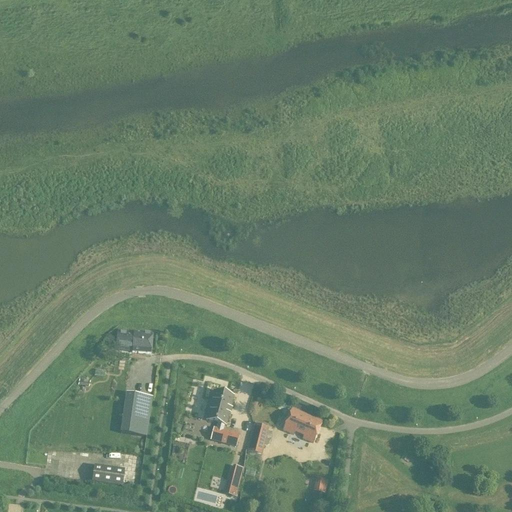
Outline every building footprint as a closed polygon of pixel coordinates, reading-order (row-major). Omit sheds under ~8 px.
[(118,330),(116,346),(133,348),(133,353),(151,354),(152,344),(152,335),(134,332),(118,330)] [(232,409),(231,409),(234,396),(213,391),(205,421),(218,424),(217,429),(214,428),(210,441),(236,448),(240,435),(223,431),(225,426),(226,427),(229,414),(231,414),(232,409)] [(126,395),(121,434),(146,438),(152,398),(126,395)] [(300,434),(308,415),(292,409),(284,431),(295,435),(296,433),(300,434)] [(303,439),(315,443),(323,421),(308,415),(300,434),(305,436),(303,439)] [(257,424),(250,453),(264,456),(271,427),(257,424)] [(236,497),(244,468),(234,465),(226,494),(236,497)] [(94,467),(92,482),(122,487),(124,471),(94,467)] [(318,480),(316,492),(324,494),(326,482),(318,480)]
